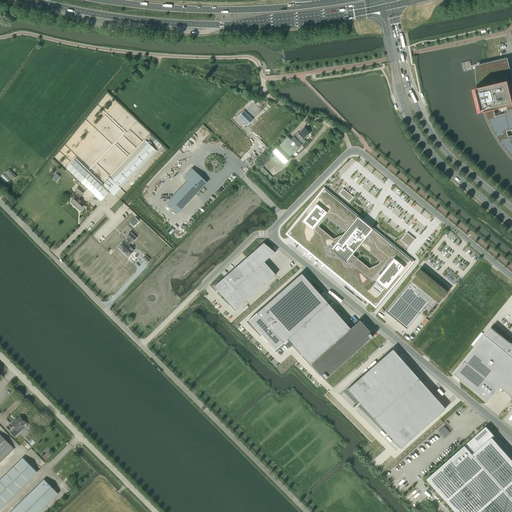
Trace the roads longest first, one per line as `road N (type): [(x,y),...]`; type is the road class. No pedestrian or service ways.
road 1 (secondary): [(22,0),(189,24),(382,8)]
road 2 (unclassified): [(273,232),(346,153),(357,151),(511,277)]
road 3 (unclassified): [(273,232),(511,434)]
road 4 (unclassified): [(262,79),(248,56),(0,37)]
road 5 (secondary): [(382,8),(414,130),(511,223)]
road 6 (secondary): [(345,0),(235,10),(101,0)]
road 7 (secondary): [(511,208),(425,125),(393,6)]
road 8 (unclassified): [(306,511),(141,345)]
road 9 (unclassified): [(154,511),(0,356)]
road 10 (unclassified): [(141,345),(0,202)]
road 11 (unclassified): [(141,345),(253,235),(273,232)]
